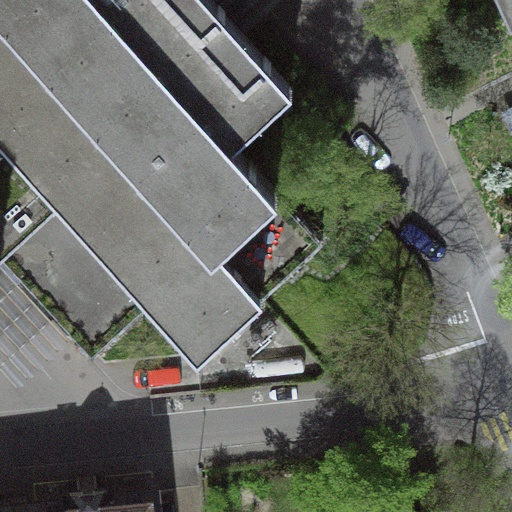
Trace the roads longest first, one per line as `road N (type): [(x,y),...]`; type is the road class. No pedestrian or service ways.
road 1 (residential): [(0,456),(421,412),(503,376)]
road 2 (residential): [(349,0),(503,376)]
